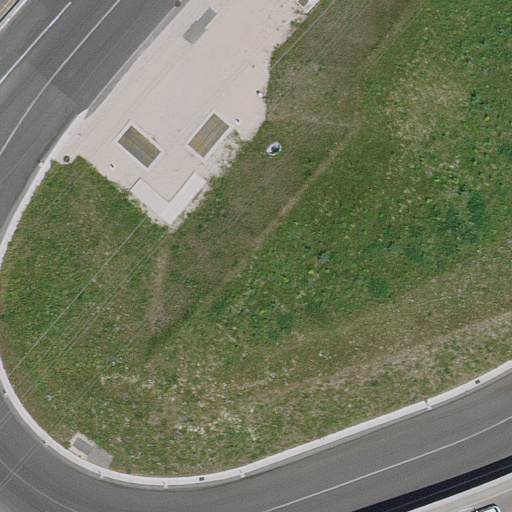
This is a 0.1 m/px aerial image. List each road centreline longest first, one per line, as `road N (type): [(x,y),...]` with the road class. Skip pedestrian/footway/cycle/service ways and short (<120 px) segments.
road 1 (motorway): [(511,423),(280,511)]
road 2 (motorway): [(0,139),(72,3)]
